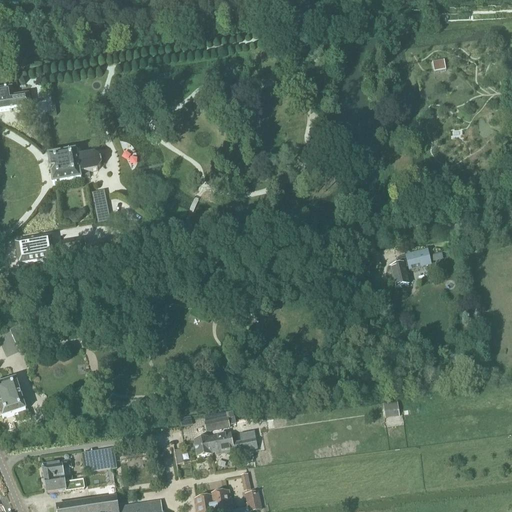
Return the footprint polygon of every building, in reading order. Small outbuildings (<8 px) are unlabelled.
[(432,63),(433,72),(443,71),(442,61),(432,63)] [(13,90),(0,91),(0,112),(31,108),(29,96),(14,99),(13,90)] [(77,153),(49,158),(53,186),(85,180),(85,179),(90,179),(89,174),(98,172),(102,167),(101,160),(95,156),(78,159),(77,153)] [(52,238),(16,245),(20,267),(56,260),(52,238)] [(84,240),(62,244),(64,255),(86,251),(84,240)] [(117,241),(91,246),(94,258),(120,252),(117,241)] [(409,286),(405,270),(430,264),(427,251),(405,256),(405,257),(396,260),(398,271),(391,273),(395,289),(409,286)] [(16,382),(0,386),(0,411),(3,420),(18,415),(21,424),(31,420),(28,412),(26,412),(16,382)] [(398,417),(397,405),(382,407),(384,419),(398,417)] [(103,428),(138,422),(136,409),(94,416),(94,414),(79,416),(81,429),(103,425),(103,428)] [(228,420),(205,424),(207,433),(229,429),(228,420)] [(231,435),(208,440),(211,455),(233,451),(234,453),(243,452),(241,443),(232,444),(231,435)] [(211,455),(208,440),(194,442),(197,458),(211,455)] [(116,469),(112,448),(107,449),(110,470),(116,469)] [(110,470),(107,449),(101,450),(105,471),(110,470)] [(105,471),(101,450),(95,451),(99,472),(105,471)] [(99,472),(95,451),(89,452),(93,473),(99,472)] [(45,479),(45,481),(64,478),(63,470),(71,469),(70,462),(54,464),(55,466),(43,468),(44,472),(42,472),(43,479),(45,479)] [(240,477),(246,511),(261,511),(257,494),(251,495),(247,476),(240,477)] [(64,478),(45,481),(45,484),(44,484),(44,487),(46,487),(47,494),(59,492),(59,494),(84,490),(83,482),(65,485),(64,478)] [(230,511),(227,494),(213,497),(215,511),(230,511)] [(215,511),(213,497),(211,497),(211,499),(196,501),(198,511),(215,511)] [(58,509),(58,511),(145,511),(145,507),(118,510),(116,501),(58,509)]
